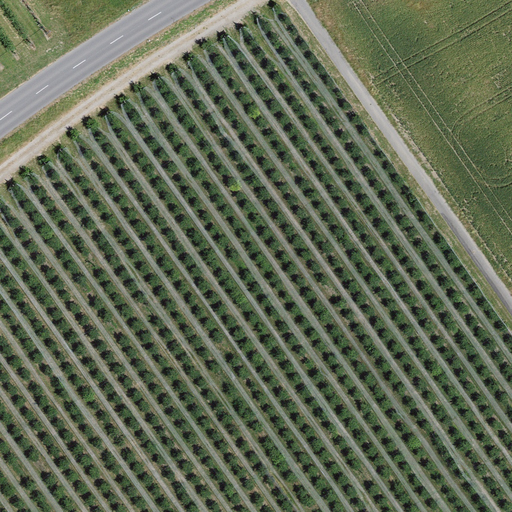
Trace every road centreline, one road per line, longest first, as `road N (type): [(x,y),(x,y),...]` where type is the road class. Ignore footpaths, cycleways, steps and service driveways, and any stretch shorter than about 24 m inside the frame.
road 1 (track): [(511,308),(292,0)]
road 2 (tertiary): [(222,0),(90,68),(0,136)]
